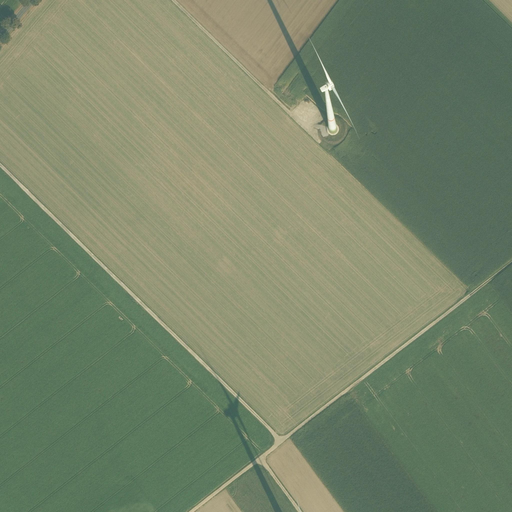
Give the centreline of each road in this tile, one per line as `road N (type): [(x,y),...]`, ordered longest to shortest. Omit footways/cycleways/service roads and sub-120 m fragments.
road 1 (track): [(191,511),(511,262)]
road 2 (track): [(278,441),(0,165)]
road 3 (track): [(300,98),(307,134),(436,263),(452,309)]
